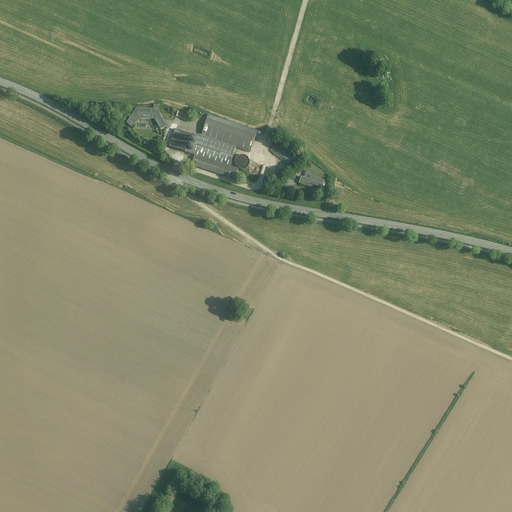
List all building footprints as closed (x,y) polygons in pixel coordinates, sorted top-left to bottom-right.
[(154,110),(139,110),(139,112),(135,112),(127,124),(131,128),(140,119),(140,118),(143,118),(143,119),(154,119),(157,126),(163,123),(159,114),(160,114),(160,107),(154,106),(154,110)] [(257,132),(208,116),(207,120),(255,137),(257,132)] [(255,137),(207,120),(201,136),(190,136),(185,153),(195,156),(230,167),(236,146),(250,151),(255,137)] [(190,136),(175,131),(169,148),(185,153),(190,136)] [(230,167),(195,156),(192,167),(235,181),(238,170),(230,167)] [(243,156),(241,156),(239,157),(238,158),(236,159),(235,161),(235,163),(235,164),(236,166),(237,168),(238,169),(240,170),(241,171),(243,170),(245,170),(247,169),(248,167),(249,166),(249,164),(249,162),(249,160),(248,159),(246,157),(245,156),(243,156)] [(324,181),(310,177),(308,180),(304,179),(302,186),(308,188),(309,184),(321,189),(324,181)]
